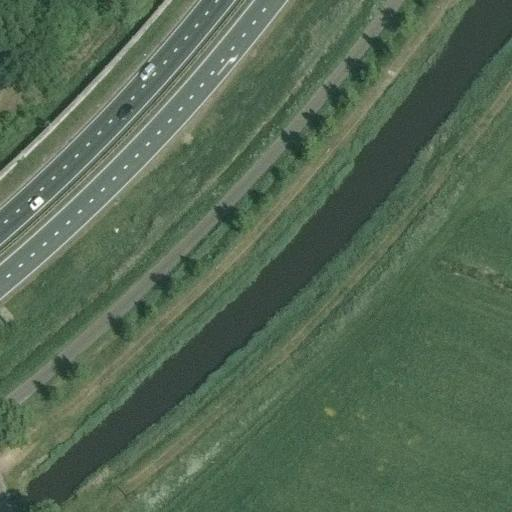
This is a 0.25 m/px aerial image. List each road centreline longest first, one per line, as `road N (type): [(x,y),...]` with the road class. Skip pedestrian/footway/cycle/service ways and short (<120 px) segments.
road 1 (unclassified): [(0,413),(95,339),(221,219),(337,87),(400,0)]
road 2 (trunk): [(0,273),(161,119),(262,0)]
road 3 (trunk): [(226,0),(143,98),(0,236)]
